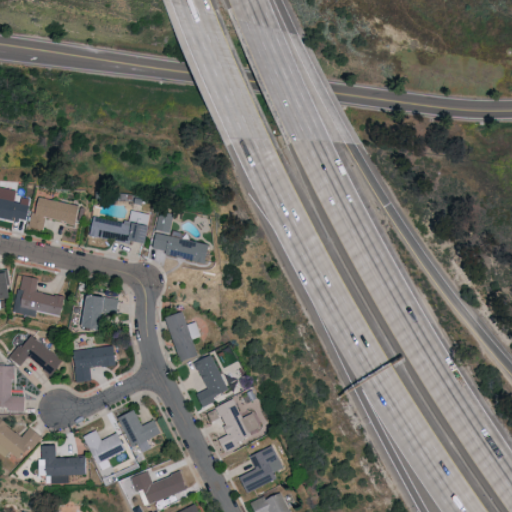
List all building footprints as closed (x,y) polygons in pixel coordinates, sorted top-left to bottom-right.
[(0,215),(27,221),(32,200),(17,197),(19,189),(0,185),(0,187),(0,215)] [(46,229),(48,218),(77,223),(81,204),(42,197),(39,211),(33,211),(31,226),(46,229)] [(150,213),(133,209),(129,223),(98,215),(94,233),(146,245),(151,225),(147,224),(150,213)] [(175,213),(161,211),(159,230),(173,231),(175,213)] [(209,261),(212,243),(159,233),(155,251),(209,261)] [(0,307),(4,307),(2,298),(12,297),(8,272),(0,273),(0,307)] [(62,315),(66,295),(38,290),(41,278),(23,274),(15,311),(37,316),(38,310),(62,315)] [(120,313),(121,297),(91,295),(89,327),(108,328),(109,313),(120,313)] [(200,356),(195,338),(203,336),(199,321),(189,323),(186,312),(170,316),(181,361),(200,356)] [(30,356),(55,374),(66,358),(33,335),(24,348),(20,344),(12,356),(23,365),(30,356)] [(80,382),(94,380),(93,367),(119,364),(116,344),(76,350),(80,382)] [(231,392),(215,353),(197,361),(209,388),(198,393),(203,404),(231,392)] [(0,407),(28,408),(28,395),(15,395),(16,364),(0,363),(0,407)] [(226,448),(264,432),(256,412),(244,417),(237,399),(209,410),(213,420),(224,416),(231,433),(221,437),(226,448)] [(150,438),(163,433),(157,419),(144,425),(138,410),(122,416),(134,446),(141,443),(144,451),(153,447),(150,438)] [(0,418),(0,439),(2,441),(0,443),(0,452),(20,465),(41,433),(30,426),(25,434),(0,418)] [(89,434),(101,462),(129,450),(121,431),(104,439),(100,430),(89,434)] [(88,456),(59,457),(58,444),(42,444),(43,474),(49,474),(49,483),(72,482),(72,474),(89,474),(88,456)] [(285,465),(276,444),(251,455),(257,469),(243,475),(250,490),(280,477),(276,468),(285,465)] [(191,489),(184,471),(155,482),(151,471),(134,477),(139,491),(146,488),(151,503),(191,489)] [(257,511),(268,511),(272,511),(293,511),(285,492),(268,499),(266,495),(253,500),(257,511)] [(176,511),(201,511),(197,502),(176,511)]
